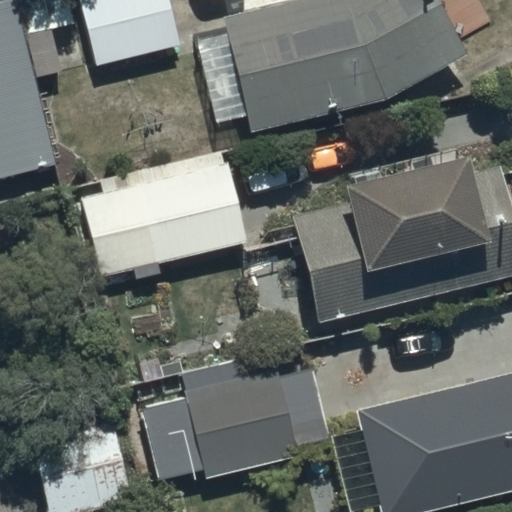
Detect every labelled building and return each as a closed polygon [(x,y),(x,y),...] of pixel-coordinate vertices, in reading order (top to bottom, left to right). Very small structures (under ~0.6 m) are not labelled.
[(165,0),(0,0),(0,175),(43,165),(22,77),(52,70),(43,32),(72,24),(83,67),(176,45),(165,0)] [(286,0),(207,19),(213,41),(184,48),(202,124),(230,118),(234,134),(369,101),(455,56),(425,0),(286,0)] [(63,183),(84,279),(119,269),(121,279),(150,273),(148,263),(234,245),(214,151),(184,157),(187,171),(176,173),(173,159),(63,183)] [(316,204),(278,214),(304,323),(511,268),(511,266),(485,163),(445,174),(440,153),(311,187),(316,204)] [(266,352),(167,375),(192,481),(291,458),(266,352)] [(350,511),(364,509),(364,511),(407,511),(511,485),(511,366),(343,410),(347,427),(316,435),(321,453),(312,455),(324,501),(334,499),(337,511),(350,511)] [(14,437),(32,511),(99,511),(98,506),(120,501),(100,416),(14,437)]
